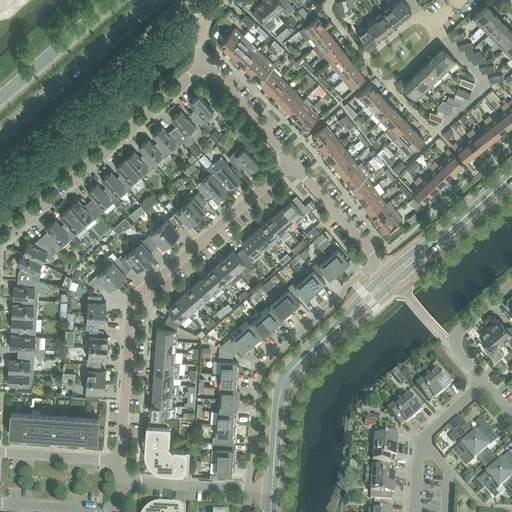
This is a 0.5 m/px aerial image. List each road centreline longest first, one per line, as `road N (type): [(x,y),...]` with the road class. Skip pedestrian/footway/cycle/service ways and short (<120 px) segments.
road 1 (residential): [(121,460),(133,300),(291,164)]
road 2 (residential): [(375,260),(265,365),(247,490)]
road 3 (residential): [(0,243),(201,66)]
road 4 (unclassified): [(271,491),(286,376),(391,277)]
road 5 (secondary): [(0,137),(157,0)]
road 6 (unclassified): [(391,277),(511,174)]
road 7 (residential): [(431,134),(388,86),(444,38),(431,24)]
road 8 (residential): [(431,24),(420,12),(366,59),(324,9)]
road 9 (secondary): [(114,0),(0,99)]
road 10 (residential): [(489,388),(454,342),(511,285)]
road 11 (residential): [(291,164),(201,66)]
road 12 (residential): [(375,260),(291,164)]
road 13 (residential): [(120,481),(247,490)]
road 14 (residential): [(0,453),(121,460)]
